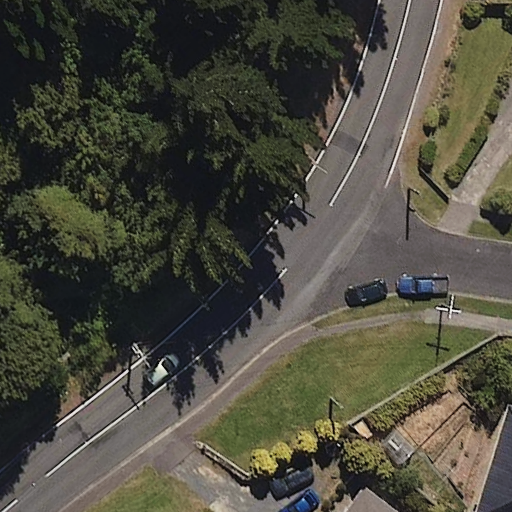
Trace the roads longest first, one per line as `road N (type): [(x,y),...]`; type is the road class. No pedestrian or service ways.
road 1 (secondary): [(310,243),(197,358),(1,511)]
road 2 (secondary): [(409,0),(382,99),(345,187),(310,243)]
road 3 (residential): [(310,243),(511,270)]
